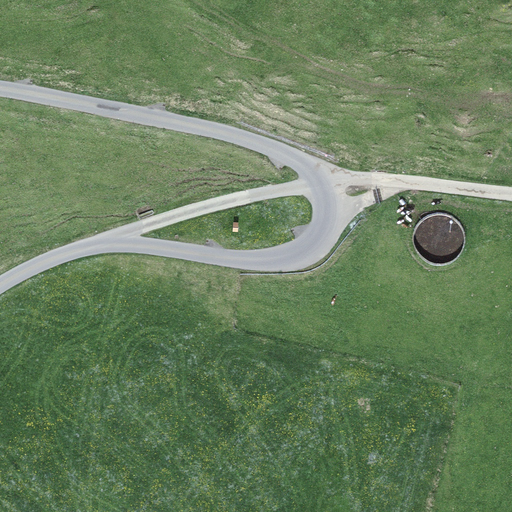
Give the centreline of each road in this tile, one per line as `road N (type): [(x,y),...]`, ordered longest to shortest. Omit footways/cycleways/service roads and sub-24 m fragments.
road 1 (track): [(0,88),(274,148),(325,180),(338,217),(318,252),(301,259),(93,244),(0,284)]
road 2 (track): [(93,244),(325,180),(511,192)]
road 3 (track): [(205,0),(311,63),(365,84),(435,82),(511,53)]
